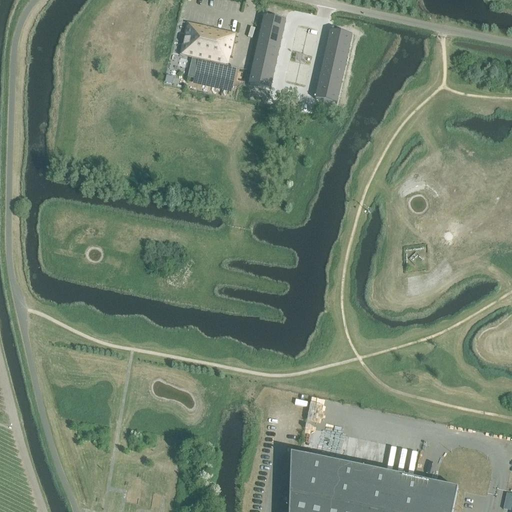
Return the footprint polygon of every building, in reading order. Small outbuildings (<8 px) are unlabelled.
[(285,23),(264,18),(264,17),(262,26),(284,31),(286,22),(285,22),(285,23)] [(188,25),(181,56),(197,60),(227,67),(229,58),(231,58),(236,35),(202,28),(188,24),(188,25)] [(282,40),(284,31),(262,26),(260,35),(282,40)] [(351,37),(331,33),(331,32),(330,32),(328,41),(350,46),(352,36),(351,37)] [(280,48),(282,40),(260,35),(258,43),(280,48)] [(348,54),(350,46),(328,41),(326,50),(348,54)] [(278,56),(280,48),(258,43),(256,51),(278,56)] [(346,63),(348,54),(326,50),(324,58),(346,63)] [(276,64),(278,56),(256,51),(254,60),(276,64)] [(345,71),(346,63),(324,58),(322,66),(345,71)] [(274,73),(276,64),(254,60),(252,68),(274,73)] [(343,79),(345,71),(322,66),(321,74),(343,79)] [(273,81),(274,73),(252,68),(251,76),(273,81)] [(341,87),(343,79),(321,74),(319,83),(341,87)] [(271,91),(273,81),(251,76),(249,86),(249,85),(270,89),(270,90),(271,91)] [(339,96),(341,87),(319,83),(317,91),(339,96)] [(337,105),(339,96),(317,91),(315,100),(315,101),(316,100),(336,104),(336,105),(337,105)] [(291,455),(288,511),(453,511),(458,491),(429,484),(310,459),(291,455)]
